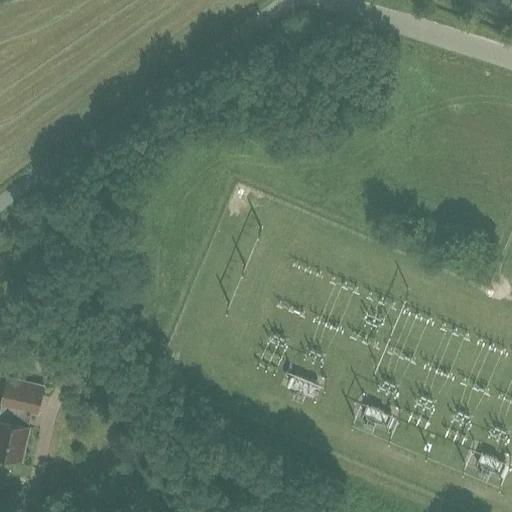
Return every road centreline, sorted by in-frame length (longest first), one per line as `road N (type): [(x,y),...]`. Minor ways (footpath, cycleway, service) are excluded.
road 1 (unclassified): [(0,206),(291,0)]
road 2 (unclassified): [(334,0),(384,24),(511,61)]
